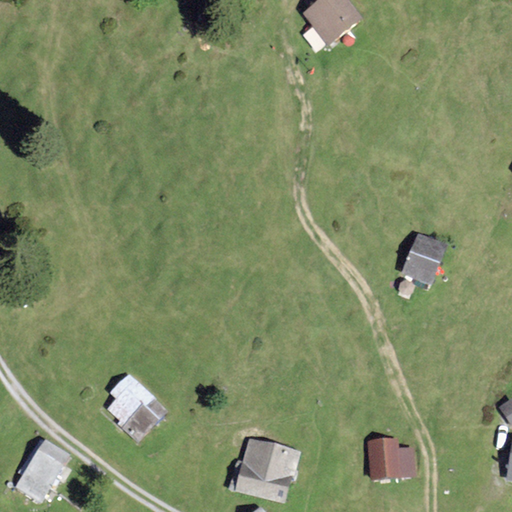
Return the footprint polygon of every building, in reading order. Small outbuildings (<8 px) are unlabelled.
[(321,24),(335,42),(361,22),(343,0),(328,0),(306,17),(315,28),(321,24)] [(329,47),(335,42),(321,24),(315,28),(329,47)] [(421,240),(406,275),(430,285),(444,250),(421,240)] [(124,429),(139,444),(167,415),(129,377),(112,394),(119,400),(109,410),(126,427),(124,429)] [(511,403),(501,410),(511,425),(511,403)] [(370,446),(373,481),(415,477),(413,452),(398,453),(397,443),(370,446)] [(46,444),(18,488),(42,503),(70,459),(46,444)] [(297,457),(250,444),(244,466),(291,479),(297,457)] [(237,492),(284,505),(291,479),(244,466),(237,492)]
